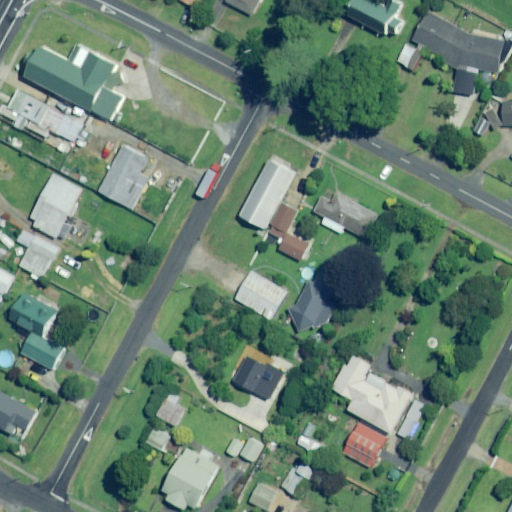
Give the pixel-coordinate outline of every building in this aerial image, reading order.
[(182,0),(201,10),(205,0),(182,0)] [(221,12),(224,14),(240,21),(245,12),(255,17),(264,0),(231,0),(229,5),(225,3),(221,12)] [(402,15),(396,12),(401,3),(395,0),(359,0),(352,14),(391,35),(393,32),(400,36),(407,23),(400,19),(402,15)] [(472,37),(431,14),(416,42),(447,60),(445,63),(466,74),(470,75),(480,77),(481,72),(502,76),(508,44),(472,37)] [(28,49),(15,75),(102,119),(115,93),(95,83),(106,61),(78,47),(67,68),(28,49)] [(414,55),(405,50),(397,69),(406,73),(414,55)] [(1,113),(9,118),(17,122),(14,126),(26,132),(28,128),(48,139),(52,131),(77,144),(79,140),(87,144),(92,134),(85,130),(87,126),(18,90),(8,109),(4,107),(1,113)] [(151,162),(125,148),(102,194),(136,211),(150,182),(143,179),(151,162)] [(297,174),(273,162),(244,218),(268,231),(297,174)] [(85,191),(57,176),(35,219),(40,222),(37,228),(60,240),(85,191)] [(382,217),(330,190),(317,213),(328,219),(324,225),(344,236),(348,229),(369,241),(382,217)] [(301,213),(286,205),(271,233),(286,241),(301,213)] [(147,223),(121,208),(117,215),(143,231),(147,223)] [(61,251),(26,231),(19,243),(32,250),(23,267),(45,280),(61,251)] [(312,247),(290,236),(282,252),(304,263),(312,247)] [(120,265),(114,275),(123,281),(129,270),(120,265)] [(16,279),(0,270),(0,292),(7,296),(16,279)] [(289,293),(254,273),(238,301),(283,327),(295,306),(285,300),(289,293)] [(60,312),(26,296),(18,311),(27,315),(22,325),(36,332),(41,322),(52,328),(60,312)] [(66,352),(35,335),(24,355),(55,372),(66,352)] [(356,402),(351,412),(363,418),(345,453),(376,470),(415,397),(390,384),(385,392),(365,381),(373,367),(354,356),(335,390),(356,402)] [(269,369),(250,359),(237,385),(273,402),(286,375),(270,367),(269,369)] [(188,381),(172,371),(167,379),(183,390),(188,381)] [(0,427),(9,433),(14,424),(29,433),(40,414),(0,392),(0,427)] [(187,413),(172,403),(163,419),(178,428),(187,413)] [(173,439),(158,431),(150,445),(165,453),(173,439)] [(246,444),(237,439),(229,454),(238,458),(246,444)] [(266,447),(253,440),(243,457),(256,464),(266,447)] [(222,468),(189,451),(167,492),(173,495),(170,502),(189,511),(192,506),(199,510),(222,468)] [(322,475),(307,465),(300,474),(295,471),(283,487),(304,502),(322,475)] [(270,511),(281,493),(261,483),(251,502),(267,511),(270,511)]
